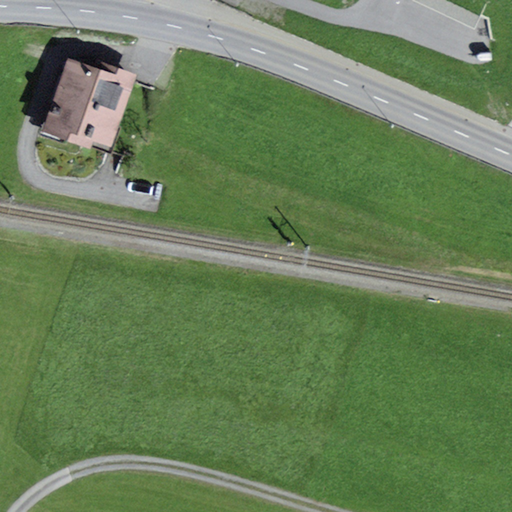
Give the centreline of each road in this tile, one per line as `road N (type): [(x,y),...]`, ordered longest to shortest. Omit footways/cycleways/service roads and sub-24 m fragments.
road 1 (tertiary): [(511,154),(174,24),(0,6)]
road 2 (track): [(20,511),(70,473),(128,461),(173,466),(324,511)]
